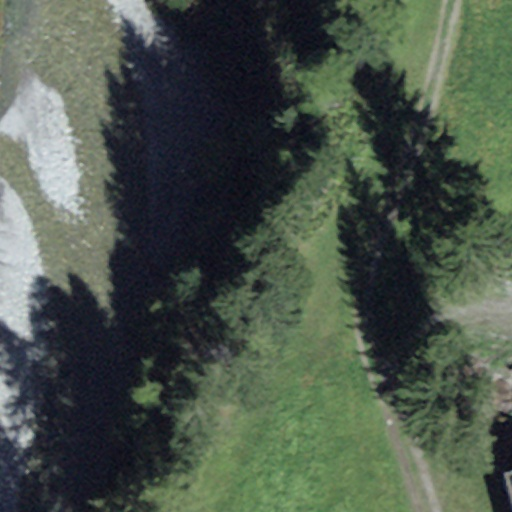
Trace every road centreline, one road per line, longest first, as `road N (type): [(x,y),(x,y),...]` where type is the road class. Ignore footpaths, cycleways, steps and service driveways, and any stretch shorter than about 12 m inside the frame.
road 1 (track): [(429,511),(414,455),(361,344),(388,221),(423,119)]
road 2 (track): [(451,0),(423,119)]
